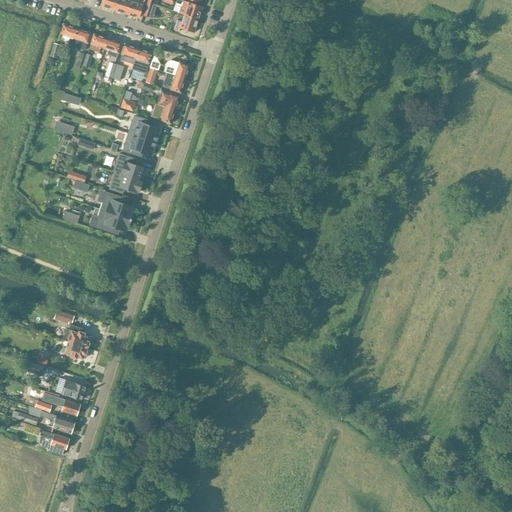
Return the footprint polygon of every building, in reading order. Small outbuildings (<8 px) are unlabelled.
[(103,0),(101,6),(113,10),(116,0),(103,0)] [(126,14),(130,0),(116,0),(113,10),(126,14)] [(142,4),(143,0),(130,0),(126,14),(138,18),(143,4),(142,4)] [(198,20),(202,7),(179,0),(176,0),(175,5),(181,6),(179,13),(184,15),(198,20)] [(156,6),(152,5),(147,3),(143,15),(152,19),(156,6)] [(194,32),(198,20),(184,15),(182,22),(176,21),(174,27),(175,27),(174,30),(179,31),(180,28),(194,32)] [(74,39),(77,29),(63,24),(59,39),(68,42),(70,37),(74,39)] [(90,33),(77,29),(74,39),(71,46),(85,50),(90,33)] [(104,49),(108,39),(94,34),(89,49),(99,52),(100,47),(104,49)] [(108,39),(104,49),(108,50),(106,54),(110,56),(109,62),(114,63),(116,58),(121,43),(108,39)] [(56,56),(60,45),(53,43),(50,54),(56,56)] [(133,63),(138,49),(125,44),(120,59),(133,63)] [(148,63),(151,53),(138,49),(133,63),(131,70),(145,74),(148,63)] [(79,69),(83,54),(80,53),(75,68),(79,69)] [(88,67),(92,56),(86,54),(83,65),(88,67)] [(160,64),(155,54),(154,54),(149,67),(158,70),(160,64)] [(184,79),(189,65),(178,62),(178,63),(170,60),(166,62),(163,72),(167,73),(184,79)] [(111,81),(112,78),(116,64),(114,63),(109,62),(104,79),(111,81)] [(119,80),(123,66),(116,64),(112,78),(119,80)] [(167,73),(162,86),(166,87),(180,92),(184,79),(167,73)] [(150,91),(152,86),(144,83),(142,89),(150,91)] [(126,90),(121,107),(133,111),(136,102),(129,100),(132,92),(126,90)] [(174,110),(179,96),(161,90),(157,104),(159,105),(174,110)] [(170,123),(174,110),(159,105),(155,118),(160,119),(160,120),(170,123)] [(133,120),(132,120),(128,133),(155,142),(156,141),(157,141),(158,137),(157,137),(160,129),(151,126),(152,122),(134,116),(133,120)] [(155,143),(155,142),(128,133),(124,146),(123,151),(137,155),(138,151),(151,155),(154,147),(155,147),(156,143),(155,143)] [(119,154),(113,171),(142,180),(141,179),(145,168),(136,165),(137,160),(119,154)] [(142,180),(113,171),(114,172),(109,189),(122,193),(124,188),(138,192),(142,180)] [(75,180),(73,187),(86,191),(88,185),(75,180)] [(133,207),(123,203),(124,198),(107,193),(104,202),(103,201),(100,209),(131,219),(132,218),(131,218),(133,211),(132,211),(133,207)] [(131,221),(131,219),(100,209),(98,217),(99,218),(96,227),(113,232),(115,227),(125,231),(127,227),(128,227),(130,220),(131,221)] [(65,212),(63,218),(76,223),(78,216),(65,212)] [(71,322),(73,316),(57,311),(55,319),(66,322),(66,321),(71,322)] [(90,337),(84,335),(85,333),(80,332),(81,329),(70,325),(68,330),(66,329),(63,340),(67,342),(86,348),(86,347),(88,346),(89,343),(88,341),(90,337)] [(86,354),(87,350),(86,349),(86,348),(67,342),(65,348),(62,347),(61,352),(70,355),(70,357),(76,360),(77,357),(83,359),(84,354),(86,354)] [(46,364),(48,356),(39,353),(36,361),(46,364)] [(40,375),(43,366),(28,361),(25,370),(40,375)] [(82,399),(86,386),(66,380),(62,393),(82,399)] [(80,404),(44,393),(42,399),(63,406),(62,410),(77,415),(80,404)] [(49,411),(51,405),(37,401),(35,407),(49,411)] [(71,433),(74,421),(28,407),(29,414),(38,417),(38,415),(55,420),(52,427),(71,433)] [(35,425),(37,419),(20,413),(18,420),(35,425)] [(25,431),(26,425),(15,421),(13,427),(25,431)] [(32,426),(30,432),(38,434),(40,428),(32,426)] [(41,430),(39,435),(42,436),(40,442),(42,445),(49,448),(49,450),(54,452),(56,446),(65,449),(69,439),(49,432),(41,430)]
